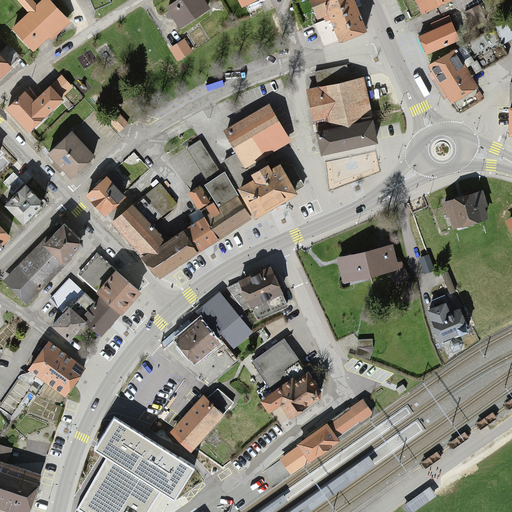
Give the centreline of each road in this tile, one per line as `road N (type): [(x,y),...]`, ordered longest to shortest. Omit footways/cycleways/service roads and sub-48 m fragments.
road 1 (residential): [(187,511),(322,411),(340,387),(277,243)]
road 2 (residential): [(343,51),(270,72),(164,121),(68,196)]
road 3 (primary): [(173,307),(105,388),(59,511)]
road 4 (residential): [(139,0),(0,95)]
road 5 (unclassified): [(173,307),(68,196)]
road 6 (primary): [(277,243),(173,307)]
